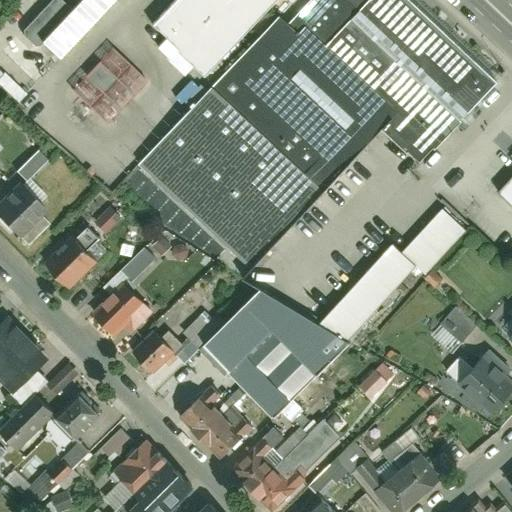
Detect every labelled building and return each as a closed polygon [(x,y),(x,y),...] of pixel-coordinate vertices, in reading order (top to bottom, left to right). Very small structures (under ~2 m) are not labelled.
[(54,57),(109,0),(75,0),(37,40),(54,57)] [(280,17),(144,158),(253,262),(381,128),(415,160),(493,80),(408,0),(310,0),(288,24),(280,17)] [(176,0),(155,23),(207,71),(273,0),(176,0)] [(104,125),(147,76),(109,42),(65,90),(104,125)] [(0,84),(12,97),(18,91),(0,71),(0,84)] [(13,170),(22,181),(46,159),(37,149),(13,170)] [(511,175),(497,192),(511,204),(511,175)] [(0,206),(0,222),(18,241),(46,214),(20,187),(0,206)] [(396,238),(321,317),(349,334),(420,261),(429,269),(468,226),(446,204),(406,246),(396,238)] [(95,263),(70,240),(45,267),(70,290),(95,263)] [(280,406),(349,334),(321,317),(264,282),(209,339),(280,406)] [(148,310),(125,286),(93,318),(117,341),(148,310)] [(450,351),(475,326),(454,306),(430,331),(450,351)] [(0,363),(28,336),(8,316),(0,324),(0,363)] [(178,354),(157,332),(132,356),(153,378),(178,354)] [(0,377),(13,391),(48,357),(28,336),(0,363),(0,377)] [(491,412),(511,388),(511,382),(484,357),(460,384),(491,412)] [(383,360),(357,385),(369,397),(395,372),(383,360)] [(180,418),(222,462),(254,431),(241,418),(227,432),(208,413),(221,400),(210,389),(180,418)] [(75,436),(101,413),(81,390),(54,412),(75,436)] [(35,392),(0,425),(0,432),(16,449),(54,412),(35,392)] [(102,447),(114,456),(128,436),(116,427),(102,447)] [(136,511),(150,511),(185,478),(143,435),(113,464),(137,489),(125,500),(136,511)] [(60,452),(67,466),(87,455),(80,442),(60,452)] [(268,511),(277,511),(305,486),(297,477),(283,489),(260,464),(270,455),(258,443),(229,471),(268,511)] [(403,511),(454,468),(442,455),(429,467),(412,447),(397,461),(403,468),(386,483),(368,462),(355,473),(388,511),(403,511)] [(65,462),(49,478),(42,470),(23,489),(37,503),(58,482),(64,488),(78,474),(65,462)] [(214,511),(216,511),(195,489),(172,511),(214,511)] [(331,511),(321,502),(311,511),(331,511)]
